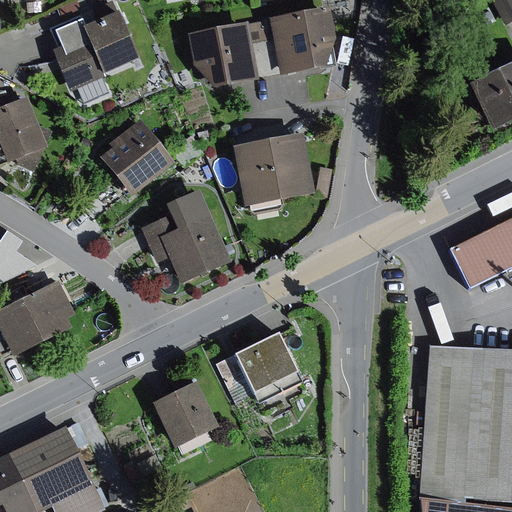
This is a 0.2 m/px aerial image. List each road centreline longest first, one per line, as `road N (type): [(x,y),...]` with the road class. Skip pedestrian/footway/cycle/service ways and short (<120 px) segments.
road 1 (residential): [(352,511),(353,250)]
road 2 (residential): [(353,250),(354,187),(383,0)]
road 3 (tertiary): [(353,250),(160,341)]
road 4 (residential): [(160,341),(135,301),(0,208)]
road 5 (tertiary): [(160,341),(0,421)]
road 6 (tertiary): [(511,169),(353,250)]
